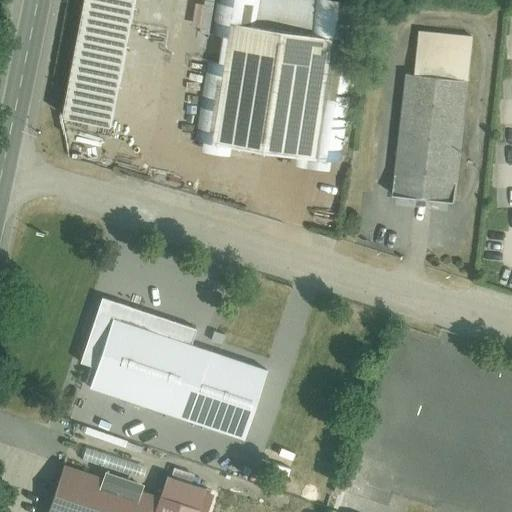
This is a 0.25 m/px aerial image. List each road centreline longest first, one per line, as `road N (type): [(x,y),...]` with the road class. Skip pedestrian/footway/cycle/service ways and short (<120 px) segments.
road 1 (residential): [(4,161),(511,323)]
road 2 (secondary): [(4,161),(36,0)]
